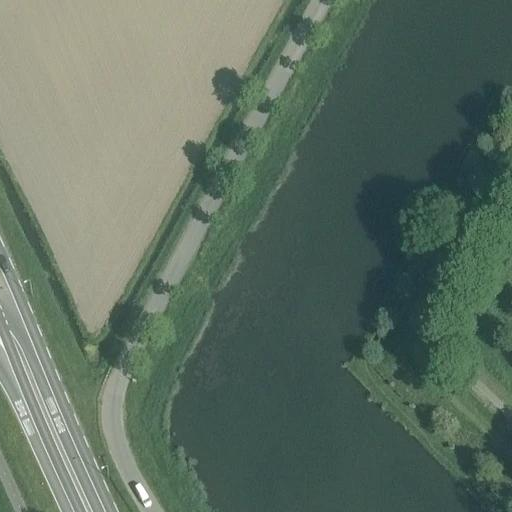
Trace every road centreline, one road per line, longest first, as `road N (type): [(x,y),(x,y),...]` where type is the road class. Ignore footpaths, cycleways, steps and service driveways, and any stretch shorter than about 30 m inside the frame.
road 1 (unclassified): [(151,511),(123,463),(108,408),(323,0)]
road 2 (primary): [(0,336),(74,511)]
road 3 (primary): [(107,511),(38,343)]
